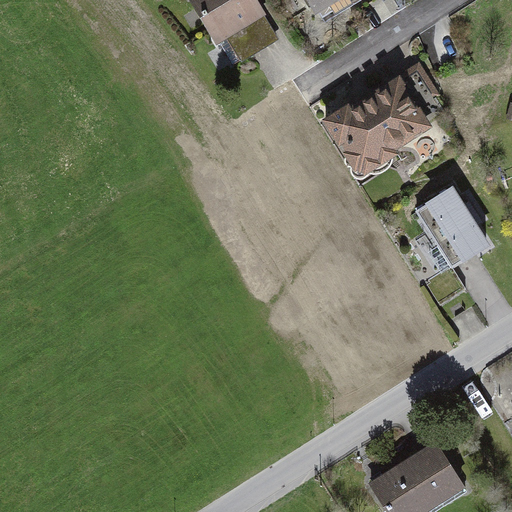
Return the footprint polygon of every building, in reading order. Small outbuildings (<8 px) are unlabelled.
[(280,41),(257,0),(193,0),(230,68),(280,41)] [(361,0),(303,0),(319,25),(361,0)] [(423,68),(326,127),(356,177),(454,118),(423,68)] [(478,182),(468,167),(457,174),(467,189),(478,182)] [(496,254),(459,190),(419,212),(456,277),(496,254)] [(372,497),(381,511),(448,511),(473,497),(444,451),(372,497)]
